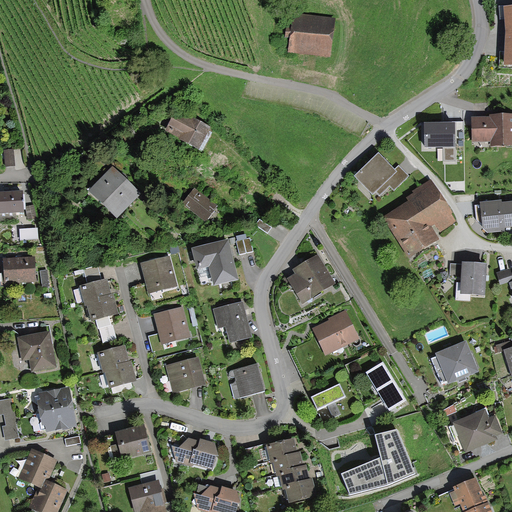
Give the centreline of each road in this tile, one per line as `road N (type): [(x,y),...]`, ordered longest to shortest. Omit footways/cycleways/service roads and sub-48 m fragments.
road 1 (residential): [(309,214),(260,297),(282,399),(274,419),(227,424),(146,404),(94,413)]
road 2 (residential): [(384,127),(327,94),(183,54),(145,0)]
road 3 (residential): [(423,399),(309,214)]
road 4 (residential): [(384,127),(474,238),(511,248)]
road 5 (residential): [(478,0),(480,42),(465,72),(384,127)]
road 6 (residential): [(374,507),(511,451)]
